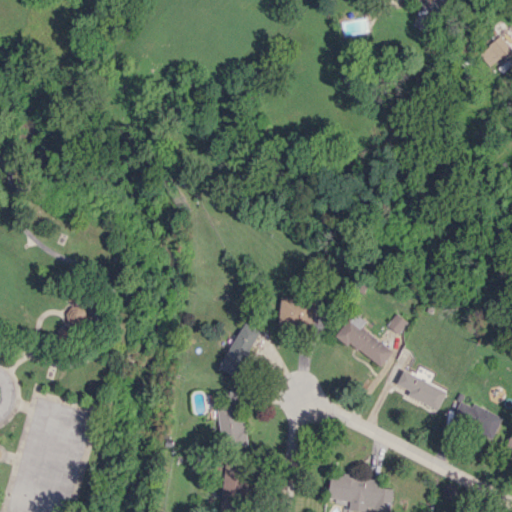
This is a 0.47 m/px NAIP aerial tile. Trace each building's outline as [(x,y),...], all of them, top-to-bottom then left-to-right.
[(489,66),(511,49),(500,35),(478,53),(489,66)] [(279,300),(278,326),(313,327),(314,301),(279,300)] [(83,304),(67,309),(70,321),(56,325),(61,341),(72,338),(68,326),(87,320),(83,304)] [(360,327),(365,321),(353,312),(336,334),(380,367),(392,350),(360,327)] [(386,325),(397,333),(407,321),(395,312),(386,325)] [(237,376),(260,330),(242,321),(218,367),(237,376)] [(437,409),(446,390),(402,370),(396,383),(409,390),(406,395),(437,409)] [(246,443),(241,390),(226,391),(227,401),(216,402),(221,445),(246,443)] [(492,438),(503,416),(461,397),(451,419),(492,438)] [(511,426),(511,425),(501,446),(511,450),(511,426)] [(238,468),(223,468),(222,496),(237,496),(238,468)] [(391,510),(392,488),(378,487),(379,478),(330,473),(328,498),(349,500),(348,510),(365,511),(365,508),(391,510)]
